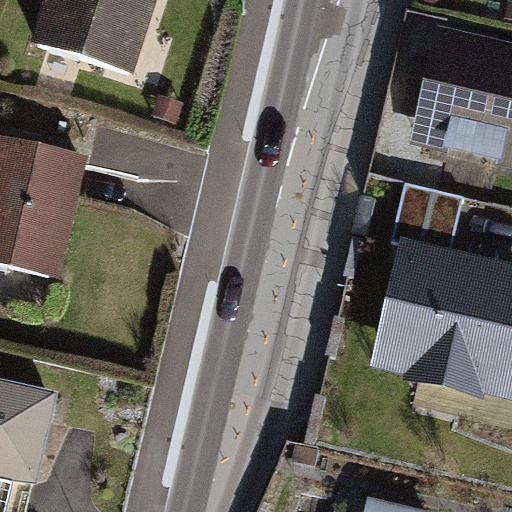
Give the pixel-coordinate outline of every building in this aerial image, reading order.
[(156,0),(45,0),(29,51),(131,82),(156,0)] [(511,57),(437,40),(409,158),(511,181),(511,57)] [(80,173),(0,155),(0,276),(56,289),(80,173)] [(400,209),(388,260),(442,273),(454,222),(400,209)] [(511,292),(400,266),(378,360),(418,370),(413,389),(471,403),(476,383),(511,391),(511,292)] [(31,511),(57,393),(0,380),(0,511),(31,511)]
